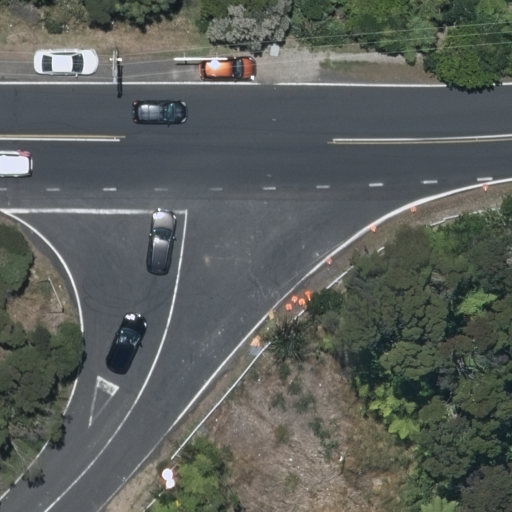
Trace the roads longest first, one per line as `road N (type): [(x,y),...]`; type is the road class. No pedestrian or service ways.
road 1 (unclassified): [(195,137),(169,317),(133,412),(49,511)]
road 2 (secondary): [(511,135),(195,137)]
road 3 (secondary): [(195,137),(0,139)]
